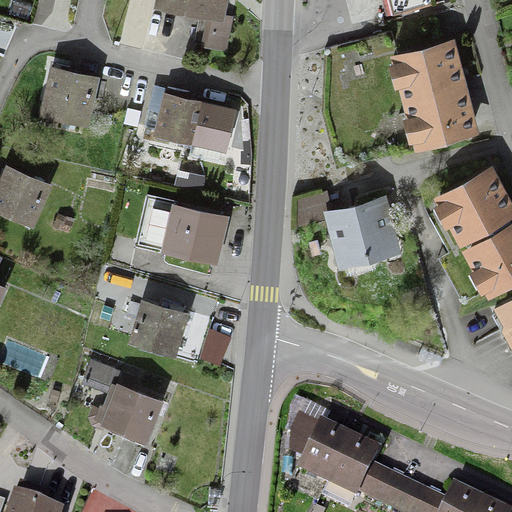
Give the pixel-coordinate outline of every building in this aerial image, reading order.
[(220,0),(152,0),(150,8),(216,21),(220,0)] [(340,165),(419,149),(400,56),(395,32),(316,48),(329,111),(340,165)] [(473,132),(449,43),(400,56),(419,149),(473,132)] [(81,127),(91,78),(45,68),(34,117),(81,127)] [(232,109),(160,93),(152,133),(223,149),(232,109)] [(44,185),(1,167),(0,169),(0,216),(26,228),(44,185)] [(454,247),(510,214),(488,167),(429,199),(454,247)] [(210,260),(222,215),(145,196),(133,240),(210,260)] [(395,251),(382,197),(320,213),(333,267),(395,251)] [(511,216),(510,214),(454,247),(480,294),(511,276),(511,216)] [(511,293),(491,305),(511,344),(511,293)] [(170,355),(183,312),(136,299),(124,342),(170,355)] [(221,369),(231,341),(209,333),(198,361),(221,369)] [(140,440),(156,400),(112,383),(96,423),(140,440)] [(300,464),(329,478),(348,438),(321,424),(318,429),(296,420),(284,443),(304,456),(300,464)] [(373,450),(348,438),(329,478),(354,489),(379,499),(392,473),(367,462),(373,450)] [(379,499),(390,506),(403,479),(392,473),(379,499)] [(390,506),(403,511),(415,485),(403,479),(390,506)] [(403,511),(416,511),(427,490),(415,485),(403,511)] [(476,511),(482,502),(451,486),(444,498),(427,490),(416,511),(476,511)] [(56,511),(60,500),(20,487),(11,511),(56,511)] [(501,511),(482,502),(476,511),(501,511)]
